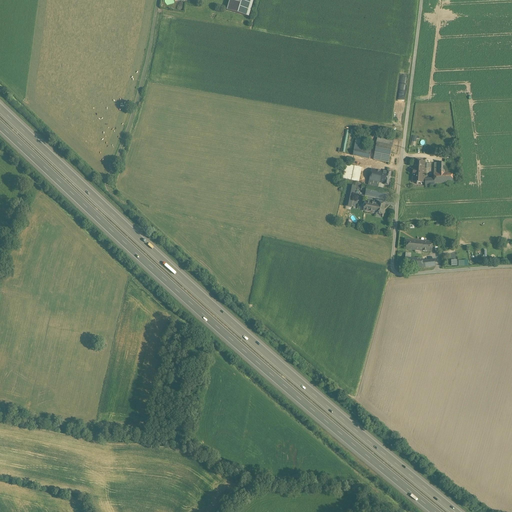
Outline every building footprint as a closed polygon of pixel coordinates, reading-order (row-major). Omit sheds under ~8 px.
[(253,0),(230,0),(227,11),(248,17),(253,0)] [(394,137),(379,134),(377,144),(392,147),(394,137)] [(392,147),(377,144),(375,154),(390,157),(392,147)] [(372,148),(355,145),(353,155),(370,159),(372,148)] [(390,157),(375,154),(373,160),(389,163),(390,157)] [(425,161),(414,161),(413,170),(424,170),(425,161)] [(362,167),(346,164),(343,179),(359,182),(362,167)] [(382,172),(372,169),(369,181),(379,183),(380,183),(382,172)] [(424,170),(413,170),(413,182),(416,182),(416,184),(417,184),(418,184),(418,182),(424,183),(424,170)] [(386,172),(382,172),(380,183),(384,184),(384,185),(389,186),(391,173),(387,171),(386,172)] [(438,173),(434,174),(434,179),(435,184),(453,183),(453,182),(452,175),(452,172),(445,173),(438,173)] [(355,187),(349,186),(345,206),(351,208),(355,187)] [(387,191),(367,187),(366,191),(365,195),(385,199),(387,191)] [(376,204),(365,202),(364,203),(363,205),(364,206),(365,206),(364,211),(376,213),(378,203),(376,203),(376,204)] [(385,204),(378,203),(376,213),(379,214),(380,214),(383,214),(385,204)] [(419,241),(407,240),(406,249),(417,250),(419,241)] [(432,242),(419,241),(417,250),(431,252),(432,242)] [(423,259),(405,258),(405,266),(422,267),(423,261),(423,259)] [(435,259),(423,261),(422,267),(436,266),(435,259)]
